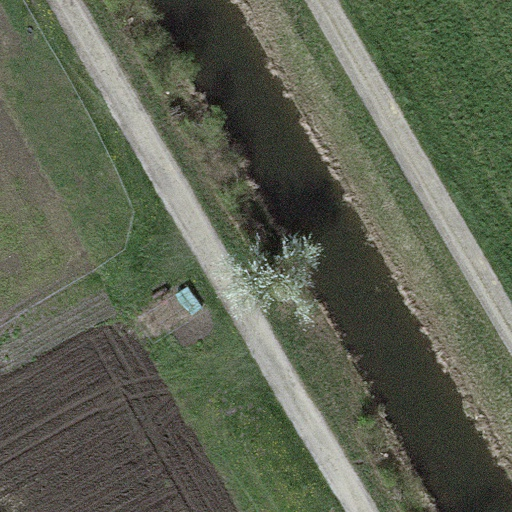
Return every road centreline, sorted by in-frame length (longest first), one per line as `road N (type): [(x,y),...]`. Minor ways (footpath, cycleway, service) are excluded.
road 1 (track): [(22,0),(308,511)]
road 2 (track): [(342,0),(511,308)]
